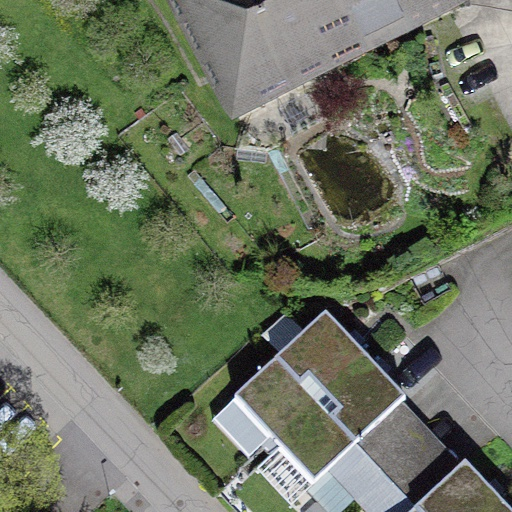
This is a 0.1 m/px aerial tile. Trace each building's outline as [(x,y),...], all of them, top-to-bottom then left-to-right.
[(459,0),(153,0),(225,137),(467,15),(462,4),(459,0)] [(233,399),(275,443),(365,359),(324,315),(233,399)] [(405,401),(365,359),(275,443),(315,486),(331,470),(361,502),(386,478),(357,447),(405,401)] [(466,466),(405,401),(357,447),(386,478),(418,511),(466,466)] [(497,511),(504,506),(466,466),(418,511),(386,478),(361,502),(370,511),(497,511)]
